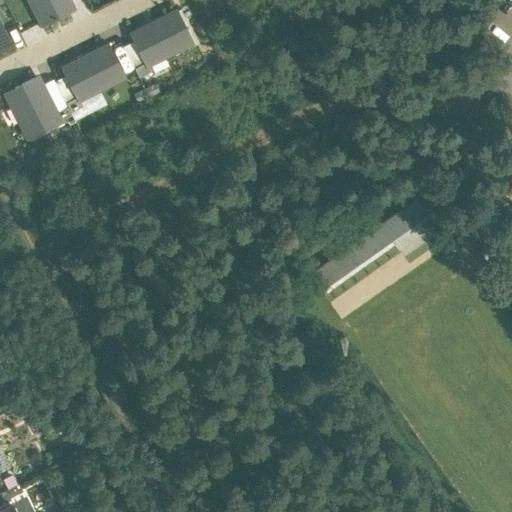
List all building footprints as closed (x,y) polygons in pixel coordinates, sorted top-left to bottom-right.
[(28,0),(42,27),(76,10),(70,0),(28,0)] [(177,10),(130,34),(134,42),(147,68),(149,66),(194,44),(177,10)] [(0,19),(0,47),(11,42),(0,19)] [(123,48),(139,78),(152,71),(149,66),(147,68),(134,42),(123,48)] [(125,78),(109,45),(62,69),(66,76),(78,101),(80,100),(125,78)] [(68,107),(70,113),(83,107),(80,100),(78,101),(66,76),(55,82),(68,107)] [(33,79),(5,93),(12,107),(16,105),(32,137),(62,123),(61,121),(72,116),(70,113),(68,107),(57,113),(45,89),(39,92),(33,79)] [(431,220),(418,202),(313,271),(325,290),(431,220)]
